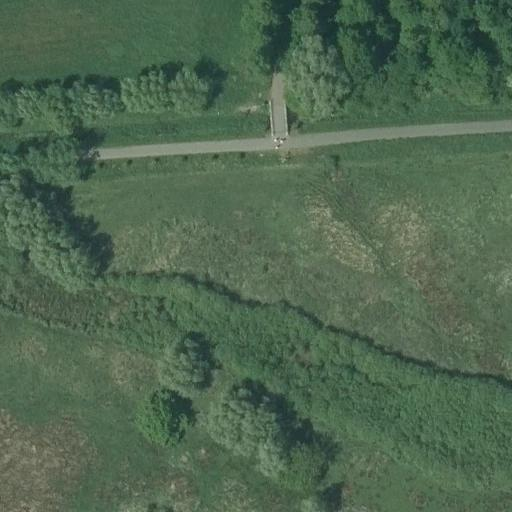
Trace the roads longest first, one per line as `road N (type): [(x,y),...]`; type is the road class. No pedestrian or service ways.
road 1 (track): [(0,164),(279,143)]
road 2 (track): [(511,129),(279,143)]
road 3 (track): [(279,143),(275,99),(297,0)]
